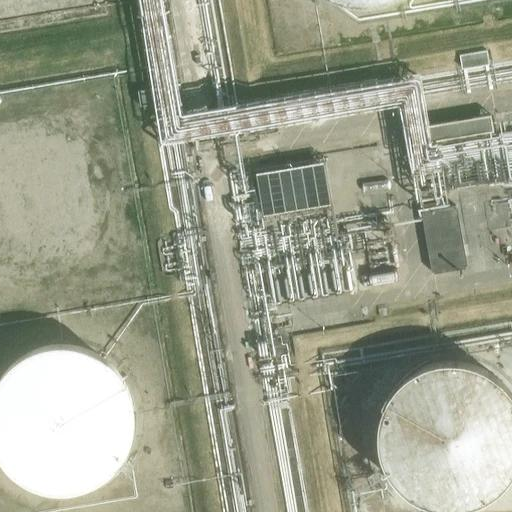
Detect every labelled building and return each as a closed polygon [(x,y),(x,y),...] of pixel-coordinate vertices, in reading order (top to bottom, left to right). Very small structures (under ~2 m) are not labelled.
[(368,12),(396,0),(342,0),(361,12),(368,12)] [(487,51),(462,55),(464,67),(489,63),(487,51)] [(482,109),(431,117),(435,142),(486,134),(482,109)] [(318,134),(246,145),(254,199),(326,188),(318,134)] [(422,211),(434,273),(468,267),(457,204),(422,211)] [(137,426),(138,415),(137,404),(134,393),(131,383),(125,373),(119,364),(111,356),(102,350),(92,344),(82,341),(71,338),(60,337),(49,338),(38,341),(27,344),(18,350),(9,356),(1,364),(0,365),(0,464),(1,466),(9,474),(18,480),(27,486),(38,490),(49,492),(60,493),(71,492),(82,490),(92,486),(102,480),(111,474),(119,466),(125,457),(131,447),(134,437),(137,426)] [(511,380),(506,374),(497,366),(491,362),(483,358),(467,353),(454,351),(439,352),(425,356),(411,362),(405,366),(398,372),(388,383),(381,395),(378,402),(376,410),(374,418),(374,426),(374,439),(376,449),(378,455),(381,463),(385,470),(394,481),(405,491),(417,498),(426,502),(432,504),(447,506),(455,506),(463,505),(476,502),(485,498),(491,495),(497,491),(504,485),(511,476),(511,380)]
